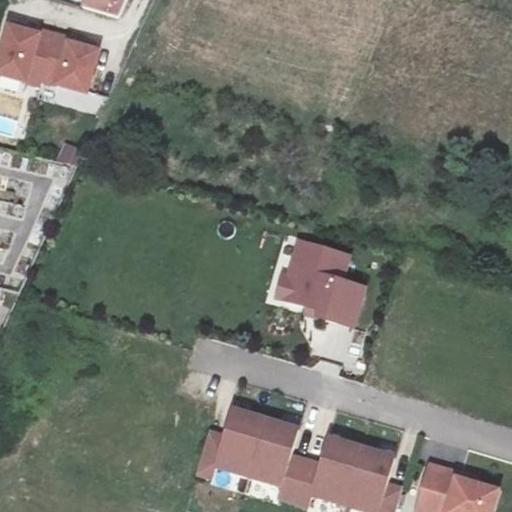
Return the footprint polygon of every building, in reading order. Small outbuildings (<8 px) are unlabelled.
[(113,4),(98,0),(76,0),(71,20),(101,28),(113,4)] [(14,78),(0,74),(0,120),(19,125),(21,120),(65,132),(74,92),(48,87),(48,81),(16,74),(14,78)] [(59,161),(74,165),(79,149),(64,145),(59,161)] [(351,258),(292,245),(272,294),(310,314),(350,329),(365,291),(345,281),(351,258)] [(295,439),(228,420),(220,446),(206,442),(193,483),(208,487),(211,476),(279,496),(275,508),(291,511),(304,511),(308,505),(332,511),(386,511),(391,496),(382,494),(391,467),(324,447),(316,475),(287,466),(295,439)] [(454,483),(426,475),(415,511),(490,511),(493,501),(470,494),(453,489),(454,483)] [(472,488),(454,483),(453,489),(470,494),(472,488)]
